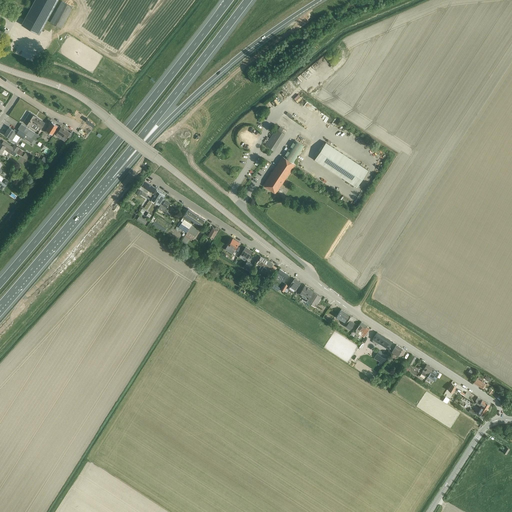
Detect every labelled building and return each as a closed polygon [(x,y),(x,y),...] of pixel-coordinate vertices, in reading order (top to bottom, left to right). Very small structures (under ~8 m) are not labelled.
[(39,34),(57,0),(34,0),(21,24),(39,34)] [(61,28),(72,7),(62,1),(50,22),(61,28)] [(311,111),(316,106),(310,101),(306,106),(311,111)] [(29,112),(23,121),(29,125),(31,126),(36,130),(38,126),(41,128),(44,122),(34,116),(35,116),(29,112)] [(54,133),(59,127),(51,121),(46,129),(46,130),(45,131),(51,135),(53,132),(54,133)] [(34,139),(37,135),(34,133),(34,132),(26,127),(21,123),(17,128),(18,129),(32,138),(34,139)] [(59,127),(54,133),(55,134),(64,141),(66,138),(67,136),(70,132),(61,126),(60,127),(59,127)] [(32,138),(18,129),(17,131),(14,129),(13,130),(9,127),(4,134),(12,139),(14,136),(16,134),(23,138),(24,137),(30,141),(32,138)] [(274,151),(285,134),(276,128),(265,145),(274,151)] [(293,163),(304,147),(294,140),(283,157),(282,156),(266,181),(263,186),(276,194),(278,189),(295,165),(293,163)] [(357,187),(368,169),(326,141),(315,159),(357,187)] [(3,145),(0,142),(0,152),(1,153),(4,148),(6,150),(6,151),(14,156),(19,148),(14,145),(12,147),(5,142),(3,145)] [(42,161),(48,164),(51,158),(45,156),(42,161)] [(156,188),(143,180),(138,188),(151,196),(156,188)] [(159,204),(161,200),(165,195),(157,190),(151,198),(156,201),(155,202),(159,204)] [(164,211),(165,209),(170,202),(164,199),(159,205),(160,206),(158,208),(162,211),(163,210),(164,211)] [(188,209),(180,220),(182,221),(181,223),(189,228),(191,224),(192,224),(193,223),(200,228),(201,226),(205,220),(204,219),(188,209)] [(195,236),(199,230),(191,225),(187,231),(195,236)] [(214,227),(212,226),(207,233),(206,235),(212,239),(213,237),(218,229),(217,229),(217,228),(215,227),(214,227)] [(235,249),(239,242),(233,238),(229,245),(235,249)] [(246,247),(241,254),(247,258),(252,251),(246,247)] [(261,257),(257,263),(261,266),(259,269),(261,270),(260,271),(267,275),(270,269),(273,264),(261,257)] [(247,261),(243,267),(249,271),(253,265),(247,261)] [(284,282),(289,275),(280,269),(275,276),(284,282)] [(296,290),(298,287),(301,282),(295,279),(290,286),(296,290)] [(315,306),(320,298),(321,297),(313,291),(305,285),(300,293),(302,295),(302,296),(307,299),(306,300),(315,306)] [(350,329),(355,323),(350,320),(352,316),(341,309),(337,317),(345,322),(347,324),(346,326),(350,329)] [(358,326),(356,330),(356,331),(356,332),(358,334),(359,334),(361,335),(363,333),(366,335),(366,334),(370,329),(367,327),(367,326),(361,322),(358,326)] [(389,348),(392,342),(377,332),(373,339),(373,340),(373,341),(373,342),(376,344),(377,344),(379,343),(385,348),(388,349),(389,348)] [(403,355),(406,351),(396,345),(392,352),(398,356),(400,353),(403,355)] [(379,350),(377,354),(386,359),(392,351),(390,350),(387,355),(379,350)] [(418,355),(414,362),(417,364),(422,357),(418,355)] [(428,375),(433,368),(427,364),(422,371),(423,371),(421,374),(426,377),(427,374),(428,375)] [(435,380),(437,377),(440,372),(433,368),(428,375),(428,376),(435,380)] [(485,387),(487,384),(485,383),(477,377),(476,378),(473,382),(482,388),(483,386),(485,387)] [(476,401),(475,403),(482,407),(482,406),(487,409),(490,405),(485,402),(478,397),(476,401)] [(476,406),(474,409),(479,412),(478,412),(481,414),(483,415),(487,409),(482,406),(482,407),(481,409),(476,406)]
